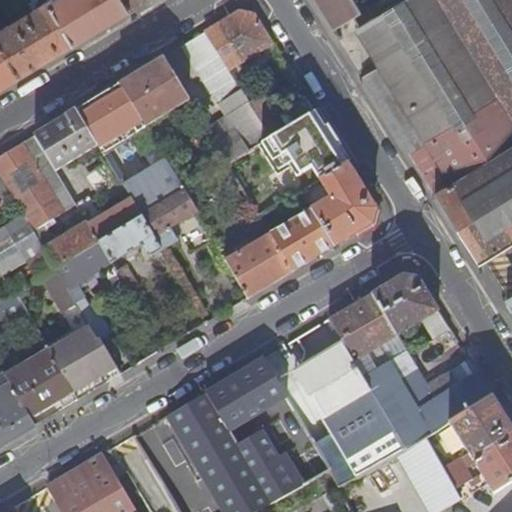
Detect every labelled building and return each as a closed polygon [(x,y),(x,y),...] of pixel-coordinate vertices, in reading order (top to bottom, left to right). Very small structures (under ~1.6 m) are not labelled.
[(72,43),(127,9),(121,0),(46,0),(47,1),(72,43)] [(121,0),(127,9),(141,0),(121,0)] [(511,0),(315,0),(336,33),(351,23),(345,14),(356,7),(351,0),(389,0),(357,19),(387,68),(366,81),(481,265),(511,245),(511,0)] [(0,47),(17,76),(72,43),(47,1),(31,11),(33,13),(9,27),(7,25),(0,29),(0,47)] [(238,12),(205,33),(229,71),(271,44),(253,15),(238,12)] [(229,71),(205,33),(182,47),(225,118),(227,117),(234,129),(212,142),(226,165),(258,145),(270,138),(249,104),(229,71)] [(0,86),(17,76),(0,47),(0,86)] [(188,102),(163,59),(119,85),(145,128),(151,124),(154,129),(159,126),(156,121),(188,102)] [(145,128),(119,85),(77,111),(98,146),(130,199),(141,217),(183,191),(173,174),(145,128)] [(313,112),(303,96),(276,112),(286,128),(313,112)] [(259,97),(249,104),(270,138),(280,132),(259,97)] [(98,146),(77,111),(34,137),(55,172),(98,146)] [(280,132),(270,138),(258,145),(288,197),(298,191),(299,193),(319,181),(320,181),(312,167),(308,169),(282,130),(280,132)] [(55,172),(34,137),(0,157),(0,176),(13,199),(23,215),(44,250),(53,245),(41,226),(75,205),(55,172)] [(258,145),(226,165),(257,216),(288,197),(258,145)] [(320,181),(345,165),(337,152),(312,167),(320,181)] [(183,191),(201,180),(191,163),(173,174),(183,191)] [(309,209),(333,247),(371,224),(374,209),(347,165),(345,165),(320,181),(319,181),(326,192),(331,190),(334,195),(309,209)] [(85,173),(92,191),(110,183),(102,166),(85,173)] [(13,199),(0,176),(0,207),(13,199)] [(212,239),(183,191),(141,217),(161,251),(181,239),(190,253),(212,239)] [(141,217),(130,199),(87,225),(98,243),(141,217)] [(268,234),(291,272),(333,247),(309,209),(268,234)] [(44,250),(23,215),(1,228),(22,262),(34,282),(40,279),(55,269),(44,250)] [(161,251),(141,217),(98,243),(110,264),(140,246),(148,258),(161,251)] [(98,243),(87,225),(86,225),(53,245),(44,250),(55,269),(98,243)] [(22,262),(1,228),(0,229),(0,274),(0,275),(22,262)] [(225,260),(247,298),(291,272),(268,234),(225,260)] [(55,269),(67,289),(110,264),(98,243),(55,269)] [(511,245),(481,265),(497,291),(511,281),(511,245)] [(115,271),(128,293),(136,288),(123,266),(115,271)] [(60,311),(75,302),(67,289),(55,269),(40,279),(60,311)] [(402,275),(371,294),(396,336),(397,337),(421,321),(434,341),(451,331),(418,279),(402,275)] [(396,336),(371,294),(330,320),(344,343),(354,360),(396,336)] [(0,301),(0,320),(21,308),(13,295),(12,295),(0,301)] [(101,377),(105,383),(118,375),(87,323),(45,350),(46,351),(71,395),(101,377)] [(354,360),(344,343),(293,373),(331,435),(313,445),(329,471),(338,491),(365,475),(407,450),(359,368),(354,360)] [(56,402),(61,410),(75,401),(71,395),(46,351),(4,376),(29,419),(56,402)] [(285,398),(262,360),(167,417),(222,511),(256,511),(329,471),(313,445),(310,440),(277,459),(261,433),(237,446),(229,432),(257,415),(260,420),(268,417),(264,411),(285,398)] [(491,397),(477,373),(417,410),(388,361),(373,370),(368,363),(359,368),(407,450),(425,438),(449,423),(491,397)] [(0,446),(33,426),(29,419),(4,376),(2,373),(0,373),(0,446)] [(511,481),(511,429),(491,397),(449,423),(494,494),(511,481)] [(365,475),(382,511),(421,511),(456,491),(442,467),(425,438),(407,450),(365,475)] [(136,511),(102,456),(49,488),(63,511),(136,511)] [(442,467),(456,491),(469,483),(472,487),(480,482),(477,477),(470,481),(458,460),(442,467)] [(382,511),(365,475),(338,491),(348,511),(382,511)] [(421,511),(440,511),(460,499),(456,491),(421,511)]
